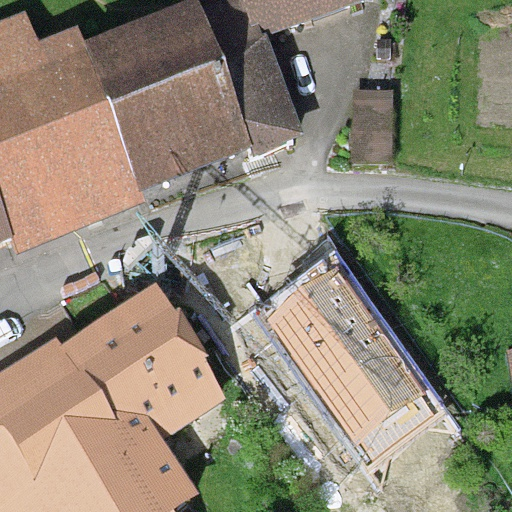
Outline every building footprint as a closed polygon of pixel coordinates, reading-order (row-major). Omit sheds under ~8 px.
[(371,0),(249,0),(266,53),(377,19),(371,0)] [(242,19),(99,67),(147,211),(291,163),(242,19)] [(0,260),(147,211),(99,67),(94,52),(32,73),(21,39),(0,46),(0,260)] [(416,390),(334,275),(273,318),(355,434),(416,390)] [(42,511),(56,504),(60,511),(201,511),(205,510),(171,449),(235,412),(175,308),(0,408),(12,428),(0,434),(0,507),(2,511),(42,511)]
